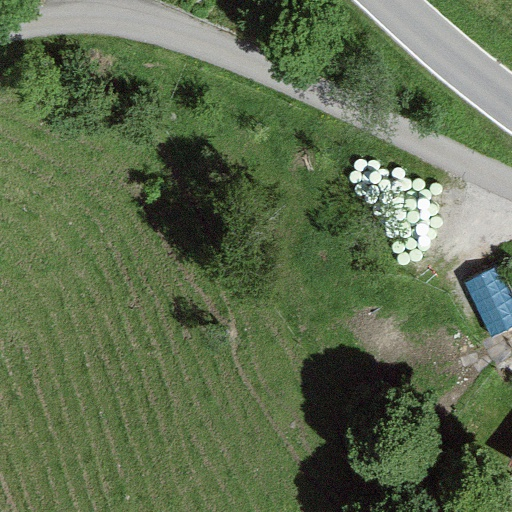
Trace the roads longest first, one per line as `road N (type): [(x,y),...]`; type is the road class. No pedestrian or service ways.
road 1 (unclassified): [(511,182),(195,41),(89,17),(0,30)]
road 2 (secondary): [(511,103),(390,0)]
